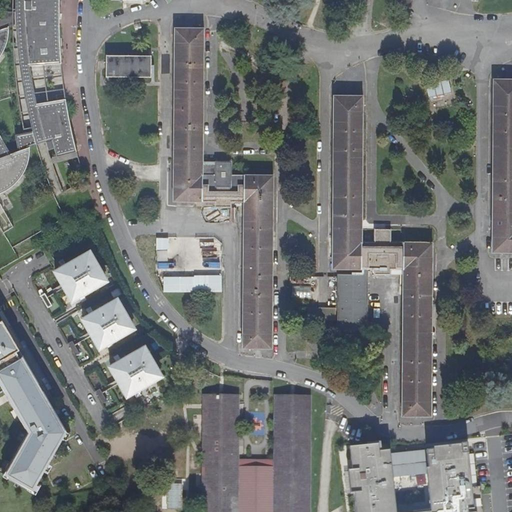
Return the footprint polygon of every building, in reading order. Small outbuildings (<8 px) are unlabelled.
[(0,55),(3,49),(6,43),(8,34),(8,27),(16,24),(23,21),(29,66),(60,64),(59,26),(53,26),(53,21),(55,21),(54,2),(59,2),(58,0),(23,0),(24,13),(15,13),(6,12),(0,12),(0,55)] [(24,13),(23,0),(15,0),(15,13),(24,13)] [(29,66),(23,21),(16,24),(16,35),(18,59),(20,73),(33,131),(42,130),(35,105),(37,105),(37,104),(36,104),(30,67),(29,67),(29,66)] [(202,29),(173,28),(172,201),(213,201),(213,207),(229,207),(229,201),(243,201),(241,347),(270,348),(271,175),(229,175),(229,163),(214,162),(214,175),(201,175),(202,29)] [(105,61),(105,77),(111,77),(151,77),(150,64),(150,56),(149,56),(148,56),(105,57),(105,61)] [(427,84),(430,98),(451,93),(449,79),(427,84)] [(511,80),(488,80),(487,253),(511,252),(511,80)] [(359,97),(330,96),(328,269),(358,269),(358,275),(334,275),(333,284),(333,320),(333,330),(364,330),(364,269),(370,270),(371,275),(386,275),(386,270),(399,270),(397,415),(426,416),(428,243),(386,242),(386,230),(370,230),(370,242),(358,242),(359,97)] [(0,192),(3,191),(11,187),(16,182),(20,177),(28,164),(30,155),(30,147),(36,145),(45,141),(48,150),(54,149),(57,157),(77,152),(71,125),(65,99),(37,104),(37,105),(35,105),(42,130),(33,131),(29,132),(15,135),(18,151),(11,153),(0,135),(0,192)] [(156,238),(155,260),(169,261),(170,238),(156,238)] [(202,244),(204,266),(218,265),(217,243),(202,244)] [(105,278),(101,272),(91,253),(83,258),(81,254),(66,264),(63,259),(59,262),(61,266),(55,270),(64,286),(73,301),(79,297),(82,302),(86,299),(84,295),(99,286),(98,283),(104,279),(105,278)] [(222,275),(164,276),(164,292),(222,292),(222,275)] [(315,320),(333,320),(333,284),(300,283),(289,283),(290,319),(295,320),(299,320),(302,320),(315,320)] [(51,304),(45,293),(41,295),(47,307),(51,304)] [(117,297),(111,301),(108,302),(110,306),(112,304),(118,301),(117,297)] [(91,333),(100,348),(106,345),(109,349),(113,347),(111,342),(126,333),(124,330),(132,325),(118,301),(112,304),(110,306),(108,302),(93,311),(90,307),(86,310),(88,314),(82,318),(91,333)] [(31,492),(64,432),(0,314),(0,386),(26,434),(2,476),(31,492)] [(79,352),(72,341),(68,343),(75,355),(79,352)] [(144,345),(135,350),(138,353),(146,349),(144,345)] [(138,353),(135,350),(120,359),(118,355),(113,358),(115,361),(109,365),(119,381),(127,396),(134,392),(137,397),(141,394),(138,390),(153,381),(152,378),(160,373),(146,349),(138,353)] [(106,401),(99,388),(95,390),(102,403),(106,401)] [(305,511),(307,396),(295,396),(290,396),(274,396),(271,396),(270,461),(265,461),(261,460),(235,460),(235,404),(235,396),(223,396),(221,396),(219,396),(198,395),(198,405),(198,407),(198,409),(198,416),(198,434),(198,447),(198,449),(197,511),(305,511)] [(380,445),(352,447),(355,470),(349,471),(351,494),(356,494),(357,511),(470,511),(470,510),(477,509),(470,445),(381,454),(380,445)] [(182,485),(167,485),(167,510),(182,510),(182,485)]
